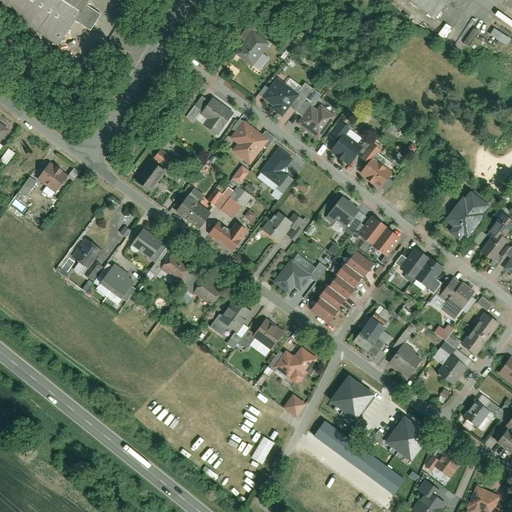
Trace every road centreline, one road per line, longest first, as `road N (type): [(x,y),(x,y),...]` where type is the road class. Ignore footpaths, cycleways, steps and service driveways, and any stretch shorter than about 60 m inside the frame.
road 1 (residential): [(440,421),(85,159)]
road 2 (residential): [(156,45),(511,303)]
road 3 (primary): [(0,350),(200,511)]
road 4 (residential): [(156,45),(85,159)]
